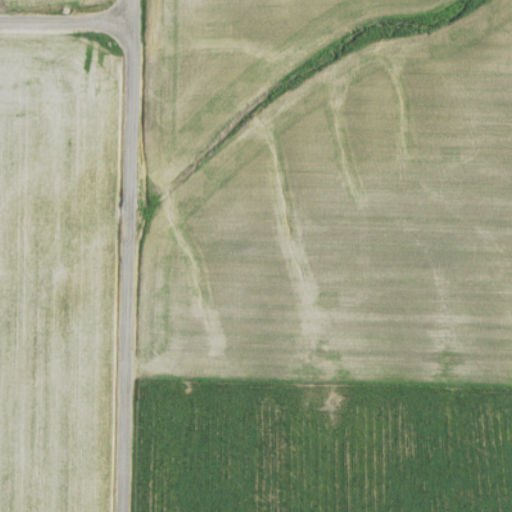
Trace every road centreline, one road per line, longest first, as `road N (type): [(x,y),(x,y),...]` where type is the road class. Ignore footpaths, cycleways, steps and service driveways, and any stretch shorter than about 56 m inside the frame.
road 1 (residential): [(123,511),(130,0)]
road 2 (residential): [(130,23),(0,22)]
